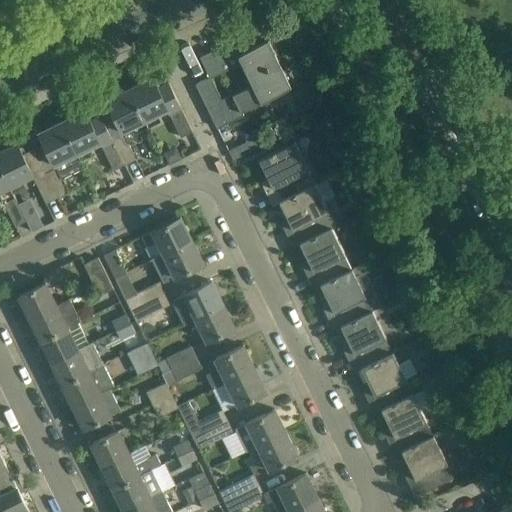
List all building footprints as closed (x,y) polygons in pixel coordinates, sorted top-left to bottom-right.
[(267,40),(238,55),(231,41),(199,56),(209,77),(195,84),(216,128),(243,115),(239,106),(259,96),(262,102),(291,87),(267,40)] [(129,88),(148,127),(160,121),(157,114),(167,109),(180,137),(192,131),(168,83),(157,88),(152,77),(129,88)] [(148,127),(129,88),(106,100),(121,132),(128,128),(131,135),(148,127)] [(312,102),(310,108),(314,115),(325,110),(319,99),(312,102)] [(61,122),(77,153),(99,142),(113,170),(125,164),(113,140),(103,120),(102,121),(99,114),(89,120),(85,110),(61,122)] [(77,153),(61,122),(38,133),(54,165),(54,164),(56,168),(45,173),(57,198),(68,192),(61,179),(84,168),(77,153)] [(123,135),(113,140),(125,164),(136,159),(123,135)] [(272,205),(279,202),(313,186),(307,172),(309,171),(294,142),(258,159),(269,181),(273,180),(275,185),(265,191),(272,205)] [(45,203),(57,198),(45,173),(33,149),(22,154),(17,143),(0,151),(0,166),(9,186),(32,175),(45,203)] [(0,190),(9,186),(0,166),(0,190)] [(292,247),(300,244),(329,229),(330,228),(338,225),(330,210),(328,211),(315,185),(313,186),(279,202),(290,223),(293,221),(296,227),(285,232),(292,247)] [(372,195),(364,199),(369,210),(377,206),(372,195)] [(26,221),(14,197),(3,202),(15,227),(26,221)] [(377,206),(369,210),(374,220),(382,216),(377,206)] [(38,216),(26,221),(31,232),(43,226),(38,216)] [(141,236),(146,247),(144,248),(151,261),(152,260),(161,256),(165,254),(166,253),(192,241),(180,217),(141,236)] [(330,228),(329,229),(300,244),(310,265),(314,263),(316,268),(305,274),(313,289),(320,285),(349,271),(342,257),(344,256),(330,228)] [(203,263),(192,241),(152,260),(163,283),(175,277),(203,263)] [(116,280),(127,275),(115,249),(104,254),(116,280)] [(91,289),(109,280),(98,257),(83,264),(94,286),(91,288),(91,289)] [(320,285),(330,306),(334,304),(337,310),(326,315),(333,330),(340,327),(369,312),(363,298),(364,298),(357,284),(365,280),(359,266),(351,270),(349,271),(320,285)] [(116,280),(131,310),(164,294),(158,281),(136,292),(127,275),(116,280)] [(405,279),(403,287),(406,294),(418,289),(412,276),(405,279)] [(109,280),(91,289),(95,297),(113,289),(109,280)] [(195,318),(223,304),(211,281),(184,294),(171,301),(182,324),(195,318)] [(30,318),(56,306),(45,283),(18,296),(30,318)] [(164,294),(131,310),(136,321),(170,304),(164,294)] [(56,306),(30,318),(40,340),(67,327),(78,322),(80,321),(69,300),(56,306)] [(223,304),(195,318),(207,341),(234,327),(223,304)] [(354,372),(361,368),(390,354),(383,340),(385,340),(371,312),(369,312),(340,327),(351,348),(354,346),(357,352),(346,357),(354,372)] [(111,321),(116,331),(130,324),(125,314),(111,321)] [(433,320),(422,325),(427,336),(438,331),(433,320)] [(78,322),(67,327),(40,340),(51,363),(89,344),(78,322)] [(134,333),(130,324),(116,331),(120,340),(134,333)] [(51,363),(62,384),(89,372),(89,371),(103,364),(92,343),(89,344),(51,363)] [(156,362),(158,365),(162,375),(196,358),(190,345),(156,362)] [(227,382),(254,368),(243,345),(215,358),(206,363),(210,371),(206,374),(213,389),(227,382)] [(381,410),(410,395),(403,382),(405,381),(391,353),(390,354),(361,368),(371,389),(375,387),(378,393),(367,398),(374,413),(381,410)] [(152,368),(148,358),(132,365),(137,375),(152,368)] [(196,358),(162,375),(166,381),(168,385),(202,368),(196,358)] [(89,372),(62,384),(73,407),(100,394),(110,389),(114,387),(103,365),(89,372)] [(254,368),(227,382),(238,405),(265,391),(254,368)] [(166,381),(145,392),(152,405),(172,395),(167,386),(168,385),(166,381)] [(120,410),(110,389),(100,394),(73,407),(83,429),(110,415),(120,410)] [(381,410),(394,437),(387,440),(394,455),(401,451),(431,437),(424,423),(426,422),(420,409),(431,404),(424,389),(413,395),(412,394),(410,395),(381,410)] [(178,407),(177,406),(172,395),(152,405),(158,417),(178,407)] [(178,407),(187,424),(193,438),(228,421),(222,409),(198,421),(188,401),(177,406),(178,407)] [(258,446),(286,433),(274,409),(234,429),(245,452),(258,445),(258,446)] [(228,421),(193,438),(199,449),(233,432),(228,421)] [(102,466),(128,453),(117,431),(91,444),(102,466)] [(286,433),(258,446),(264,458),(253,464),(258,474),(270,469),(297,455),(286,433)] [(433,436),(431,437),(401,451),(412,473),(416,471),(418,476),(407,482),(415,497),(451,479),(445,465),(447,464),(433,436)] [(172,446),(177,456),(191,449),(187,439),(172,446)] [(196,459),(191,449),(177,456),(182,466),(196,459)] [(128,453),(102,466),(113,488),(160,464),(155,453),(134,464),(128,453)] [(0,492),(15,485),(4,462),(0,463),(0,492)] [(160,464),(113,488),(123,509),(161,490),(151,469),(161,465),(160,464)] [(253,473),(219,490),(224,502),(259,485),(253,473)] [(268,492),(277,511),(283,511),(288,510),(317,496),(305,473),(277,487),(268,492)] [(0,511),(14,511),(26,506),(15,485),(0,492),(0,511)] [(197,491),(194,485),(182,491),(189,505),(199,500),(206,496),(213,493),(209,485),(197,491)] [(259,485),(224,502),(229,511),(233,511),(265,496),(259,485)] [(124,511),(172,511),(161,490),(123,509),(124,511)] [(218,503),(213,493),(206,496),(199,500),(204,510),(218,503)] [(324,511),(317,496),(288,510),(289,511),(324,511)]
